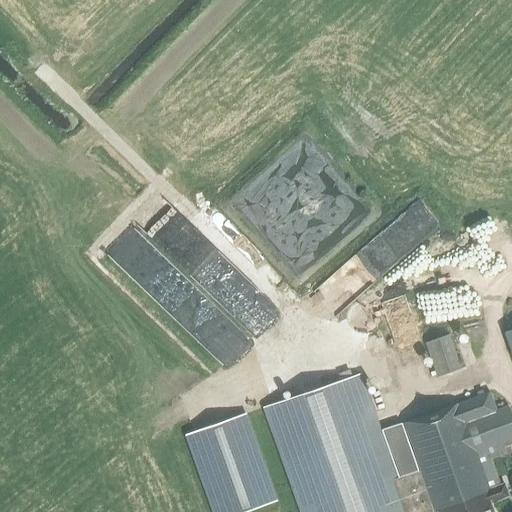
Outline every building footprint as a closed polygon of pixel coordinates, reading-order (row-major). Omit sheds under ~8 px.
[(388,250),(397,260),(441,222),(424,202),(393,228),(401,238),(388,250)] [(383,302),(391,320),(413,311),(405,293),(383,302)] [(435,378),(459,370),(447,335),(423,344),(435,378)] [(379,432),(358,375),(262,408),(299,511),(491,511),(488,503),(507,497),(503,484),(488,490),(474,452),(511,438),(511,421),(507,407),(494,412),(487,393),(379,432)] [(242,511),(274,501),(243,415),(185,435),(212,511),(242,511)]
